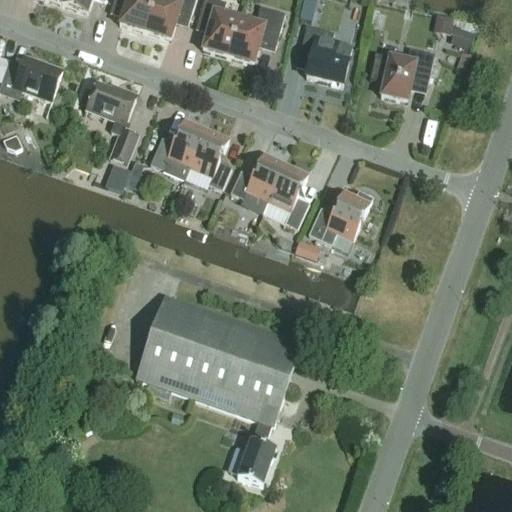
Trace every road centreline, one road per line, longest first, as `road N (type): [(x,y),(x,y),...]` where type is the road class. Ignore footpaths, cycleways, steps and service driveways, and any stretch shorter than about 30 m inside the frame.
road 1 (residential): [(484,193),(0,24)]
road 2 (residential): [(399,418),(484,193)]
